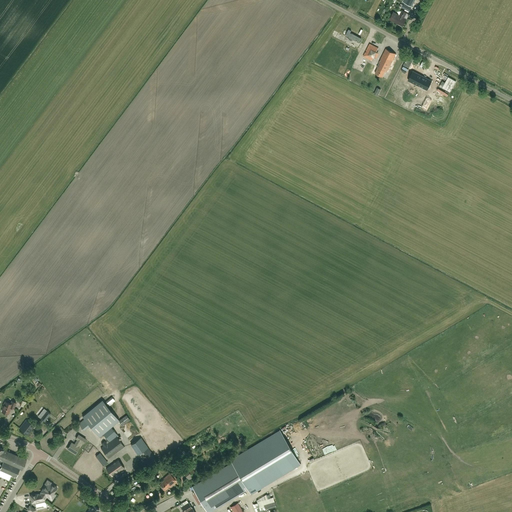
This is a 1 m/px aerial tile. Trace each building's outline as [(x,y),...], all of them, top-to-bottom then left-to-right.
[(404,18),(406,13),(402,10),(399,15),(393,12),(389,19),(403,26),(406,19),(404,18)] [(372,61),(378,48),(369,44),(363,56),(372,61)] [(387,72),(396,54),(386,49),(377,66),(378,67),(375,73),(382,77),(385,71),(387,72)] [(356,91),(364,73),(358,70),(350,88),(356,91)] [(407,80),(417,85),(421,76),(412,71),(407,80)] [(431,80),(421,76),(417,85),(426,89),(431,80)] [(385,99),(411,110),(415,100),(416,100),(420,91),(394,80),(390,89),(390,88),(385,99)] [(421,107),(427,110),(432,100),(427,97),(421,107)] [(85,419),(79,423),(85,430),(90,426),(99,437),(103,433),(112,427),(109,424),(118,417),(132,405),(120,391),(116,386),(94,404),(82,415),(83,416),(85,419)] [(2,411),(5,413),(8,414),(11,407),(14,409),(16,403),(12,401),(11,404),(5,401),(3,408),(2,411)] [(51,414),(47,411),(41,418),(45,421),(51,414)] [(119,422),(123,427),(131,420),(128,415),(119,422)] [(28,435),(34,426),(26,420),(20,428),(28,435)] [(118,436),(112,427),(103,433),(110,442),(108,444),(105,441),(102,444),(104,446),(101,448),(109,459),(125,447),(117,437),(118,436)] [(192,487),(206,511),(210,511),(248,489),(251,494),(301,464),(280,430),(230,459),(232,462),(192,487)] [(83,443),(86,439),(78,434),(76,438),(78,439),(74,444),(72,442),(67,449),(76,454),(80,447),(78,446),(81,441),(83,443)] [(141,438),(131,444),(138,454),(148,448),(141,438)] [(0,469),(0,470),(8,452),(0,447),(0,469)] [(22,469),(26,461),(26,460),(27,460),(8,452),(0,470),(17,477),(16,476),(20,469),(23,470),(22,469)] [(100,453),(96,456),(103,466),(107,462),(100,453)] [(147,457),(146,457),(150,462),(155,459),(152,454),(147,457)] [(112,476),(124,468),(118,459),(106,467),(112,476)] [(188,464),(181,470),(190,481),(197,475),(188,464)] [(170,487),(177,481),(170,473),(164,478),(164,479),(159,483),(165,490),(169,486),(170,487)] [(38,494),(30,495),(32,503),(39,501),(44,500),(47,496),(52,499),(55,494),(53,493),(57,487),(51,483),(48,480),(45,484),(46,484),(42,491),(40,494),(38,494)] [(194,511),(188,502),(181,507),(184,511),(194,511)] [(233,511),(241,511),(243,511),(238,503),(231,507),(233,511)]
